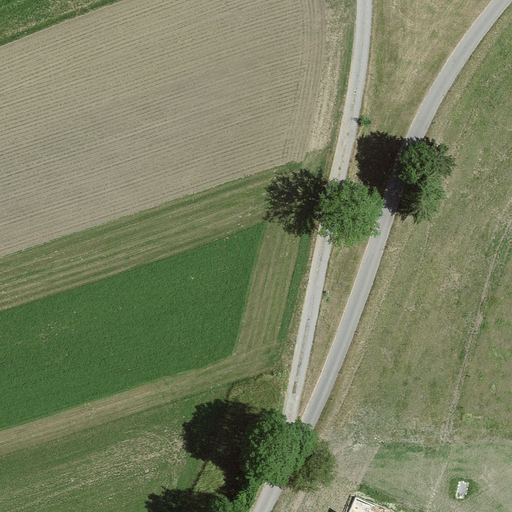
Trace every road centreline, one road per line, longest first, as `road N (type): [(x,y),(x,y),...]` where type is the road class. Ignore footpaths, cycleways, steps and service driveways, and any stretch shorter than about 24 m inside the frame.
road 1 (unclassified): [(509,0),(425,126),(315,408),(261,511)]
road 2 (track): [(289,456),(285,431),(364,53),(364,0)]
